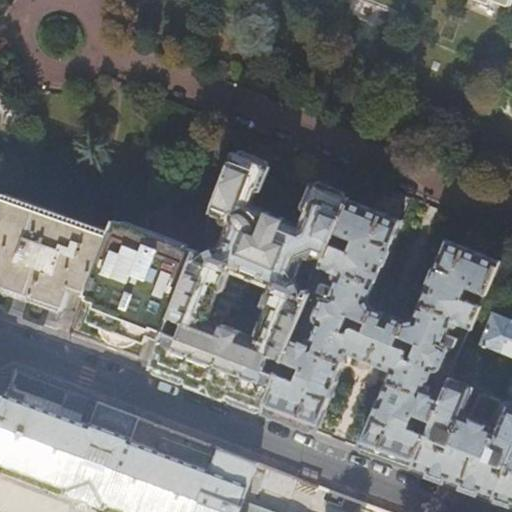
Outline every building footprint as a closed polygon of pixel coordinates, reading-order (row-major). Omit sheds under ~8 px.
[(0,124),(6,126),(13,112),(0,97),(0,124)] [(203,251),(197,248),(197,251),(162,339),(151,368),(209,391),(262,412),(278,373),(284,359),(293,336),(296,329),(311,291),(305,288),(304,291),(296,288),(301,285),(298,280),(308,276),(309,273),(310,273),(316,257),(313,256),(315,251),(326,255),(347,201),(310,185),(302,205),(303,209),(304,210),(298,224),(284,218),(284,216),(276,212),(270,210),(267,212),(251,205),(257,191),(258,191),(263,188),(270,169),(234,154),(213,209),(223,213),(221,218),(217,216),(209,238),(215,242),(216,246),(203,251)] [(4,198),(0,206),(0,282),(25,292),(64,305),(72,284),(86,289),(108,233),(4,197),(4,198)] [(399,221),(347,201),(326,255),(321,265),(337,272),(332,285),(328,285),(326,290),(329,291),(328,293),(326,293),(324,293),(320,297),(312,317),(313,321),(314,322),(316,322),(311,336),(308,336),(306,338),(305,340),(293,336),(284,359),(301,366),(295,380),(278,373),(262,412),(316,432),(318,426),(336,380),(334,379),(346,350),(374,361),(392,368),(381,395),(380,396),(359,448),(387,459),(413,468),(427,434),(409,427),(415,413),(433,421),(443,397),(430,392),(431,390),(431,388),(430,386),(427,385),(434,370),(435,370),(438,370),(440,369),(441,367),(448,351),(447,347),(444,344),(445,342),(450,344),(453,337),(448,335),(453,321),(472,329),(499,263),(446,241),(434,269),(431,270),(425,283),(427,287),(415,312),(404,316),(393,311),(372,303),(369,295),(380,267),(383,267),(389,251),(388,249),(399,221)] [(114,218),(108,233),(86,289),(100,295),(92,316),(119,327),(145,337),(147,333),(162,339),(197,251),(114,218)] [(318,274),(311,291),(296,329),(300,330),(323,275),(318,274)] [(511,356),(511,319),(493,312),(481,344),(511,356)] [(440,386),(446,389),(452,376),(464,347),(468,336),(462,334),(440,386)] [(239,511),(248,489),(257,492),(260,486),(292,497),(299,478),(221,448),(217,458),(176,442),(162,437),(158,450),(131,440),(133,437),(132,436),(139,417),(117,409),(42,380),(15,370),(6,395),(0,392),(0,461),(66,486),(64,491),(68,493),(68,491),(102,504),(102,505),(106,506),(108,502),(135,511),(239,511)] [(511,374),(506,391),(507,395),(509,396),(506,400),(474,388),(475,384),(452,376),(446,389),(443,397),(433,421),(427,434),(413,468),(455,483),(494,498),(511,453),(511,374)] [(511,453),(494,498),(511,504),(511,453)]
